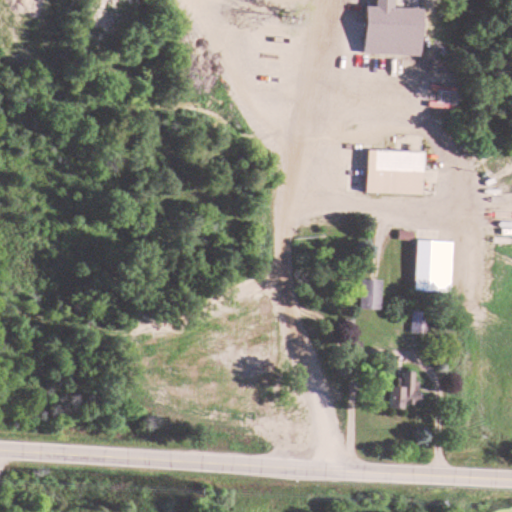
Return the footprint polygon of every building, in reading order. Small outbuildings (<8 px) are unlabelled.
[(421,150),(364,149),(363,193),(420,194),(421,150)] [(412,291),(449,293),(451,241),(414,240),(412,291)] [(356,310),(378,310),(378,280),(356,280),(356,310)] [(408,333),(427,333),(427,311),(408,311),(408,333)] [(388,385),(386,407),(417,409),(418,372),(398,371),(397,385),(388,385)]
